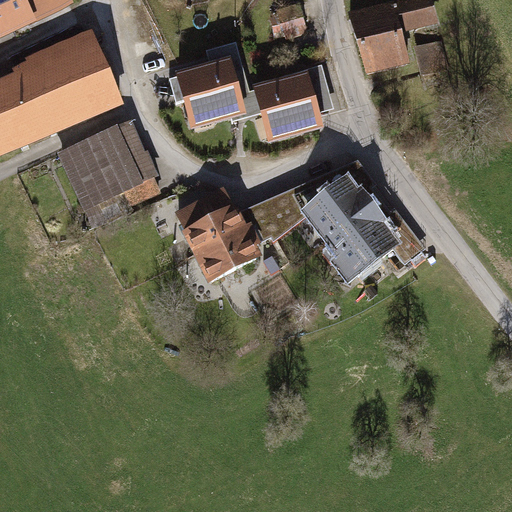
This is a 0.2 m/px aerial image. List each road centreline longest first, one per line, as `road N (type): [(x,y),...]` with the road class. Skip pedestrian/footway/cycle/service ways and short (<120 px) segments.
road 1 (residential): [(111,0),(115,30),(150,112),(212,180),(257,181),(369,132)]
road 2 (unclassified): [(511,320),(369,132)]
road 3 (track): [(150,112),(0,174)]
road 4 (unclassified): [(369,132),(329,0)]
